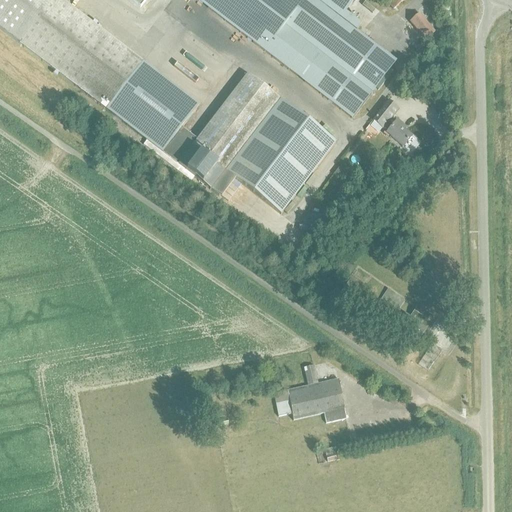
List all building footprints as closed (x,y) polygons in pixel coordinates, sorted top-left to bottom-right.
[(0,0),(0,29),(19,44),(106,111),(108,112),(162,153),(210,190),(224,171),(280,215),(335,143),(247,76),(197,141),(181,129),(199,106),(60,0),(0,0)] [(129,0),(140,9),(146,0),(129,0)] [(345,13),(352,4),(352,3),(347,0),(195,0),(352,119),(396,62),(356,31),(360,25),(345,13)] [(385,0),(385,1),(393,10),(404,0),(385,0)] [(410,22),(426,41),(435,33),(419,14),(410,22)] [(386,135),(398,144),(402,148),(411,137),(404,132),(406,129),(392,118),(398,110),(388,103),(373,122),(382,129),(383,128),(388,132),(386,135)] [(379,302),(396,313),(405,301),(388,289),(379,302)] [(401,320),(406,323),(426,337),(437,321),(417,307),(410,317),(405,313),(401,320)] [(304,370),(306,380),(308,387),(317,385),(313,368),(304,370)] [(293,421),(324,415),(326,425),(346,420),(343,410),(337,381),(274,396),(276,406),(279,417),(292,414),(293,421)] [(228,426),(227,419),(217,421),(218,428),(228,426)] [(334,447),(327,448),(328,460),(336,459),(334,447)]
